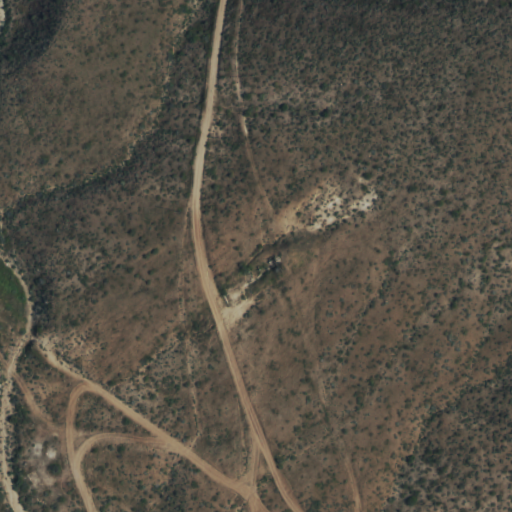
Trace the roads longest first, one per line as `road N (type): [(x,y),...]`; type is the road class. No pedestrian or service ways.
road 1 (track): [(299,511),(277,486),(210,301),(193,215),(221,0)]
road 2 (track): [(275,511),(87,386),(69,394),(67,427),(50,433),(0,359)]
